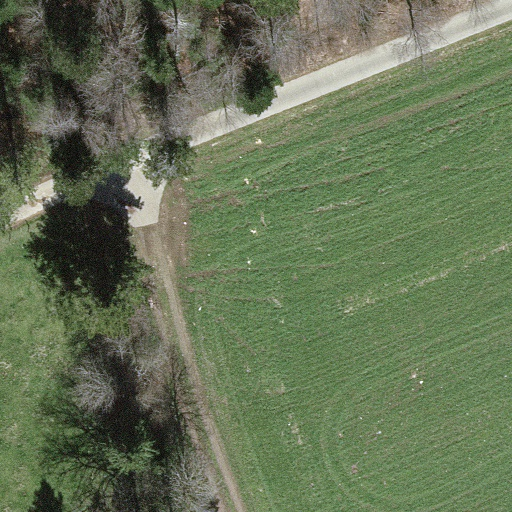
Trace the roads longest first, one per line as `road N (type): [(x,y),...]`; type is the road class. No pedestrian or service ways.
road 1 (track): [(0,216),(120,155),(501,0)]
road 2 (track): [(120,155),(173,355),(226,511)]
